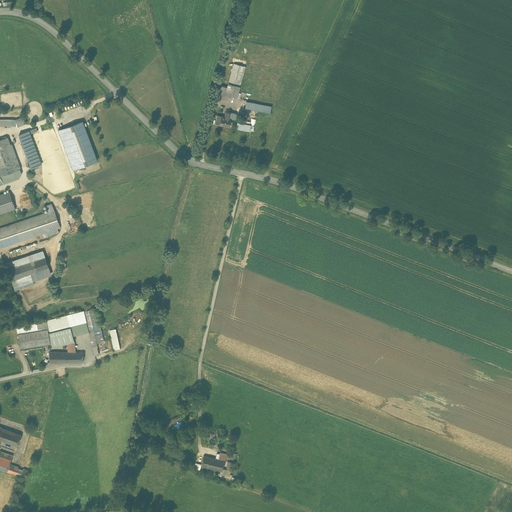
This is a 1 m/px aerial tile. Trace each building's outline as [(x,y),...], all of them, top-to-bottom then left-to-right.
[(219,93),(237,98),(245,67),(234,64),(228,87),(222,85),(219,93)] [(271,107),(246,102),(245,108),(270,112),(271,107)] [(234,113),(226,111),(225,116),(217,115),(215,123),(229,126),(231,118),(233,119),(234,113)] [(16,120),(17,126),(25,123),(23,117),(16,120)] [(83,121),(58,130),(62,141),(66,139),(77,168),(97,160),(83,121)] [(251,125),(238,122),(237,128),(250,130),(251,125)] [(42,164),(29,130),(19,134),(32,168),(42,164)] [(0,164),(4,175),(15,171),(6,146),(3,138),(0,139),(0,164)] [(73,169),(77,168),(66,139),(62,141),(73,169)] [(19,169),(11,145),(6,146),(15,171),(16,170),(19,169)] [(21,173),(19,169),(16,170),(15,171),(4,175),(0,176),(2,180),(3,183),(19,178),(21,173)] [(0,213),(15,208),(10,192),(0,195),(0,213)] [(54,211),(0,229),(0,247),(60,227),(54,211)] [(8,270),(45,257),(43,250),(6,263),(8,270)] [(30,274),(49,267),(45,257),(8,270),(11,280),(30,274)] [(30,274),(32,279),(51,273),(49,267),(30,274)] [(32,279),(30,274),(11,280),(14,288),(33,281),(32,279)] [(89,332),(95,356),(99,355),(96,343),(104,342),(96,308),(84,311),(87,324),(89,332)] [(87,324),(84,311),(46,321),(48,328),(50,335),(71,329),(71,328),(87,324)] [(46,321),(17,326),(18,333),(48,328),(46,321)] [(73,336),(89,332),(87,324),(71,328),(71,329),(73,336)] [(48,328),(18,333),(21,348),(52,343),(50,335),(48,328)] [(114,349),(120,348),(116,328),(110,330),(114,349)] [(71,329),(50,335),(52,343),(53,347),(67,343),(75,341),(73,336),(71,329)] [(75,352),(75,341),(67,343),(68,352),(75,352)] [(59,351),(49,351),(50,363),(83,362),(83,352),(75,352),(68,352),(59,351)] [(165,426),(168,429),(175,422),(181,419),(180,416),(173,418),(165,426)] [(183,421),(174,425),(176,429),(184,425),(183,421)] [(22,434),(0,427),(0,426),(0,439),(1,440),(18,446),(22,434)] [(13,455),(0,450),(0,455),(11,459),(13,455)] [(218,459),(225,461),(227,454),(220,452),(220,454),(218,459)] [(0,455),(0,468),(7,471),(10,464),(11,459),(0,455)] [(216,458),(204,455),(201,465),(209,467),(222,471),(223,468),(225,461),(218,459),(216,458)] [(227,469),(223,468),(222,471),(221,476),(229,478),(232,463),(228,462),(227,469)] [(7,471),(16,474),(19,467),(10,464),(7,471)] [(28,470),(19,467),(16,474),(26,478),(28,470)]
